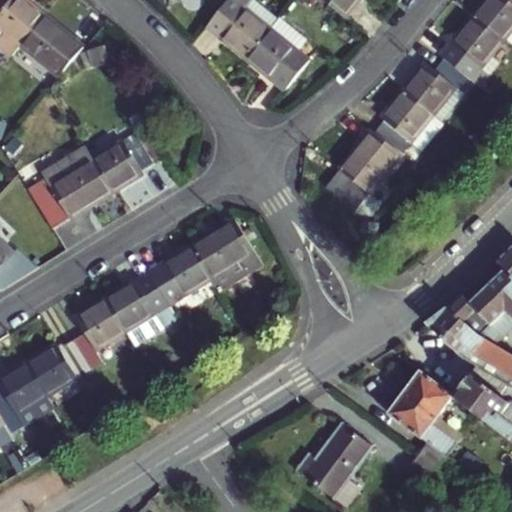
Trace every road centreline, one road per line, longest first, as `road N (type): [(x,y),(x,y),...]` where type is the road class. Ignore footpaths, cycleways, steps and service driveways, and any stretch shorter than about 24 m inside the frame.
road 1 (residential): [(0,316),(251,162)]
road 2 (residential): [(251,162),(340,95),(429,0)]
road 3 (residential): [(117,0),(189,74),(251,162)]
road 4 (residential): [(382,324),(349,272),(251,162)]
road 5 (residential): [(251,162),(341,350)]
road 6 (tertiary): [(189,445),(341,350)]
road 7 (tertiary): [(382,324),(511,218)]
road 8 (unknown): [(301,375),(405,447)]
road 9 (tertiary): [(83,511),(189,445)]
